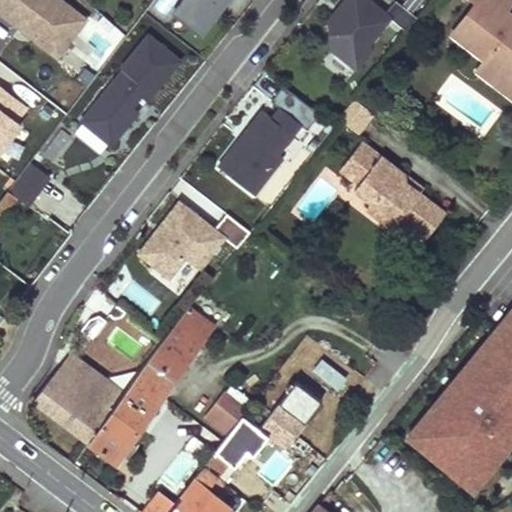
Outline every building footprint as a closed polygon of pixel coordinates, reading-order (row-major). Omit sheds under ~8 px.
[(66,46),(86,20),(60,0),(0,0),(0,18),(8,24),(2,33),(37,60),(31,67),(60,89),(83,58),(66,46)] [(168,0),(165,4),(203,42),(244,0),(168,0)] [(369,0),(346,0),(339,9),(343,13),(338,20),(330,21),(333,50),(358,69),(371,52),(370,45),(391,19),(407,31),(418,18),(396,0),(386,13),(369,0)] [(468,46),(483,58),(497,69),(500,88),(511,85),(511,21),(511,16),(503,10),(510,0),(469,0),(474,4),(454,31),(470,43),(468,46)] [(114,152),(186,64),(140,26),(67,115),(114,152)] [(452,34),(468,46),(470,43),(454,31),(452,34)] [(483,58),(475,69),(500,88),(497,69),(483,58)] [(262,110),(247,130),(255,136),(251,141),(247,139),(245,142),(239,139),(219,166),(254,194),(283,156),(278,152),(301,123),(307,129),(320,113),(283,85),(271,100),(280,107),(272,117),(262,110)] [(511,85),(500,88),(511,96),(511,85)] [(371,110),(355,98),(339,118),(355,130),(371,110)] [(255,136),(247,130),(239,139),(245,142),(247,139),(251,141),(255,136)] [(8,191),(17,199),(29,187),(32,191),(61,152),(46,140),(8,191)] [(446,213),(419,192),(406,182),(405,174),(362,142),(340,170),(359,184),(354,190),(372,203),(367,208),(393,228),(397,223),(414,236),(427,220),(436,227),(446,213)] [(406,182),(419,192),(422,188),(405,174),(406,182)] [(41,209),(69,231),(91,204),(70,188),(64,195),(62,194),(41,209)] [(0,221),(17,199),(8,191),(0,201),(0,221)] [(225,238),(238,248),(251,232),(227,213),(215,228),(180,201),(163,224),(166,226),(159,235),(155,233),(140,253),(170,277),(186,256),(202,268),(225,238)] [(397,223),(393,228),(419,248),(436,227),(427,220),(414,236),(397,223)] [(166,226),(163,224),(155,233),(159,235),(166,226)] [(115,319),(122,317),(126,312),(117,305),(110,315),(115,319)] [(197,347),(212,326),(188,308),(134,377),(155,392),(161,396),(197,347)] [(511,309),(498,327),(511,338),(511,309)] [(92,338),(106,320),(99,314),(90,318),(81,329),(92,338)] [(435,403),(408,436),(439,462),(445,454),(457,464),(450,471),(473,490),(492,467),(485,461),(511,429),(511,338),(498,327),(479,349),(487,355),(477,368),(469,361),(445,391),(452,398),(443,409),(435,403)] [(469,361),(477,368),(487,355),(479,349),(479,348),(469,361)] [(36,400),(89,441),(122,394),(71,354),(36,400)] [(321,357),(312,370),(340,389),(349,375),(321,357)] [(303,369),(295,380),(321,400),(329,389),(303,369)] [(155,392),(134,377),(122,394),(89,441),(115,461),(141,425),(135,420),(155,392)] [(273,410),(268,416),(295,435),(321,400),(295,380),(273,410)] [(243,416),(252,404),(230,387),(210,413),(231,430),(243,416)] [(435,403),(443,409),(452,398),(445,391),(444,391),(435,403)] [(141,425),(161,396),(155,392),(135,420),(141,425)] [(256,398),(252,404),(268,416),(273,410),(256,398)] [(253,423),(243,416),(231,430),(205,466),(217,475),(229,461),(234,465),(247,450),(254,455),(264,441),(249,430),(253,423)] [(268,416),(260,428),(269,435),(286,447),(295,435),(268,416)] [(264,441),(269,435),(260,428),(253,423),(249,430),(264,441)] [(511,429),(485,461),(492,467),(511,444),(511,429)] [(457,464),(445,454),(439,462),(437,464),(448,473),(450,471),(457,464)] [(169,511),(223,511),(229,505),(214,493),(224,481),(217,475),(205,466),(176,504),(169,511)] [(141,511),(169,511),(176,504),(159,491),(141,511)]
